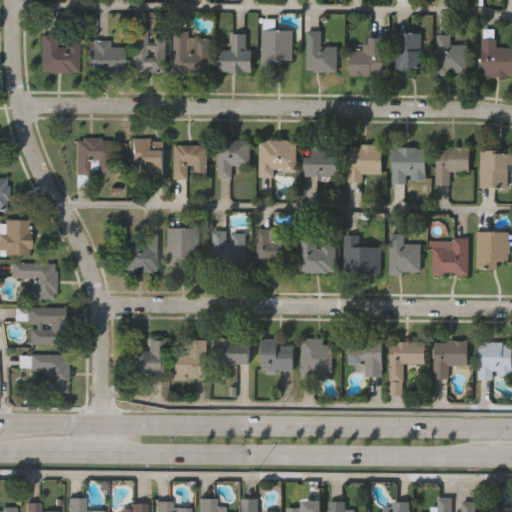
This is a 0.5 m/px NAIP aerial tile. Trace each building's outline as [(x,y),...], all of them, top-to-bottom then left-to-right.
[(147,27),(146,42),(153,42),(153,37),(169,37),(168,73),(131,73),(131,26),(147,27)] [(511,45),(511,75),(510,75),(510,77),(494,77),(494,75),(482,75),(484,27),(496,28),(496,37),(498,37),(498,45),(511,45)] [(293,31),(293,62),(282,62),(282,70),(261,70),(261,31),(293,31)] [(340,46),(339,73),(309,73),(309,31),(323,31),(322,46),(340,46)] [(211,38),(211,75),(173,74),(173,32),(188,32),(188,52),(195,52),(196,38),(211,38)] [(470,43),(469,73),(452,73),(452,75),(438,75),(439,33),(453,33),(453,43),(470,43)] [(78,42),(78,72),(39,72),(39,34),(54,34),(54,46),(62,47),(63,41),(78,42)] [(253,51),(253,74),(246,73),(246,77),(230,76),(230,74),(220,74),(220,52),(230,52),(230,35),(247,35),(247,51),(253,51)] [(427,57),(427,70),(416,70),(416,73),(400,73),(400,69),(394,69),(395,35),(421,35),(421,57),(427,57)] [(124,45),(124,70),(111,70),(110,73),(99,73),(99,70),(87,70),(88,45),(92,45),(92,38),(109,38),(109,44),(124,45)] [(384,39),(384,75),(372,75),(372,78),(363,78),(363,77),(356,77),(356,79),(349,79),(350,53),(361,53),(361,46),(368,46),(368,39),(384,39)] [(110,166),(117,166),(117,172),(108,172),(108,170),(94,170),(95,159),(90,159),(90,174),(75,174),(75,138),(82,138),(82,135),(101,136),(101,138),(110,139),(110,166)] [(165,177),(136,176),(136,165),(131,165),(131,136),(154,136),(154,140),(166,140),(165,177)] [(252,165),(234,165),(234,178),(218,178),(218,137),(253,138),(252,165)] [(301,140),(300,171),(285,171),(285,168),(276,168),(276,176),(260,176),(260,140),(268,140),(268,138),(289,138),(289,140),(301,140)] [(209,176),(193,176),(194,164),(188,164),(188,178),(174,178),(174,143),(209,144),(209,176)] [(382,147),(382,174),(363,174),(363,183),(348,183),(348,147),(360,147),(360,144),(375,144),(375,147),(382,147)] [(340,146),(340,174),(329,174),(329,180),(318,180),(318,176),(305,176),(305,156),(311,156),(311,145),(340,146)] [(429,147),(429,180),(413,180),(413,175),(408,174),(408,183),(393,183),(394,147),(398,147),(398,145),(418,145),(418,147),(429,147)] [(472,146),(471,171),(452,170),(452,184),(438,184),(438,149),(450,149),(450,145),(472,146)] [(511,163),(510,163),(510,187),(482,187),(482,148),(500,148),(500,152),(511,152),(511,163)] [(5,199),(5,209),(0,209),(0,176),(5,176),(5,184),(8,184),(8,199),(5,199)] [(29,247),(29,255),(0,254),(0,222),(4,222),(4,217),(28,218),(28,233),(32,233),(31,247),(29,247)] [(201,257),(190,257),(190,265),(168,265),(168,226),(202,226),(201,257)] [(293,261),(283,261),(283,264),(264,264),(264,260),(258,260),(259,228),(288,229),(288,234),(293,234),(293,261)] [(249,263),(213,263),(213,229),(229,229),(229,236),(234,236),(234,231),(249,231),(249,263)] [(338,272),(300,271),(301,229),(320,230),(320,247),(324,247),(324,242),(339,242),(338,272)] [(511,252),(511,260),(500,260),(500,269),(478,269),(479,230),(511,231),(510,239),(511,239),(511,252)] [(161,270),(151,270),(151,272),(128,272),(128,269),(122,269),(122,238),(145,238),(145,232),(161,233),(161,270)] [(422,271),(404,271),(404,275),(390,274),(390,233),(406,233),(406,243),(423,243),(422,271)] [(384,272),(367,272),(367,264),(362,264),(362,273),(345,273),(345,234),(362,234),(362,245),(384,245),(384,272)] [(472,236),(472,275),(457,275),(457,271),(446,271),(446,275),(434,275),(434,245),(447,246),(447,249),(456,249),(456,236),(472,236)] [(52,292),(52,300),(17,299),(17,285),(29,285),(30,278),(10,278),(11,263),(52,263),(52,270),(55,270),(55,292),(52,292)] [(64,307),(63,325),(59,325),(59,330),(66,330),(66,345),(26,345),(27,328),(33,329),(33,323),(25,323),(25,307),(64,307)] [(165,374),(130,374),(130,348),(147,349),(147,336),(165,337),(165,374)] [(206,377),(186,377),(186,373),(181,373),(181,378),(169,378),(170,353),(186,353),(186,336),(196,336),(196,337),(206,338),(206,377)] [(252,363),(218,362),(218,336),(252,336),(252,363)] [(334,371),(327,370),(327,378),(302,378),(302,337),(326,337),(326,344),(334,344),(334,371)] [(294,370),(261,370),(262,338),(279,338),(279,345),(294,345),(294,370)] [(383,377),(365,377),(365,372),(355,372),(356,365),(349,365),(349,343),(365,343),(365,339),(383,339),(383,377)] [(426,363),(406,362),(405,381),(390,381),(391,344),(396,344),(396,340),(427,341),(426,363)] [(468,367),(449,366),(449,380),(434,379),(434,343),(447,343),(447,340),(468,340),(468,367)] [(511,375),(499,375),(499,370),(494,370),(494,379),(479,379),(480,342),(486,343),(486,340),(505,340),(505,343),(511,343),(511,375)] [(34,392),(34,378),(40,378),(40,370),(28,370),(28,353),(67,354),(67,362),(68,362),(68,384),(65,384),(65,392),(34,392)] [(103,511),(68,511),(68,497),(84,497),(84,509),(103,509),(103,511)] [(199,511),(199,497),(216,497),(216,505),(228,505),(228,511),(199,511)] [(452,497),(452,511),(438,511),(438,497),(452,497)] [(259,498),(259,511),(277,511),(242,511),(242,498),(259,498)] [(155,511),(155,500),(172,500),(172,505),(189,505),(189,511),(155,511)] [(321,500),(321,511),(289,511),(289,507),(301,507),(301,500),(321,500)] [(25,511),(25,501),(40,502),(40,510),(58,510),(57,511),(25,511)] [(347,501),(347,509),(359,509),(359,511),(329,511),(329,501),(347,501)] [(409,511),(391,511),(392,501),(410,501),(409,511)] [(463,511),(463,501),(477,501),(477,510),(489,510),(489,511),(463,511)] [(127,511),(128,502),(147,502),(146,511),(127,511)]
